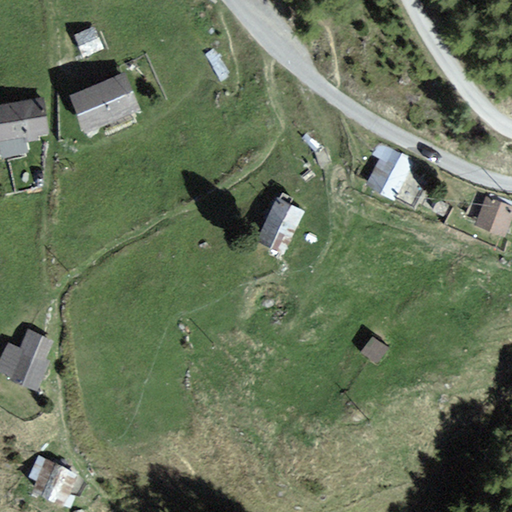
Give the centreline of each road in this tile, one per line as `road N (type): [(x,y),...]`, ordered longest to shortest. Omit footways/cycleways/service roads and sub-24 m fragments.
road 1 (unclassified): [(234,0),(281,52),(342,100),(461,168),(511,184)]
road 2 (unclassified): [(511,128),(464,85),(413,0)]
